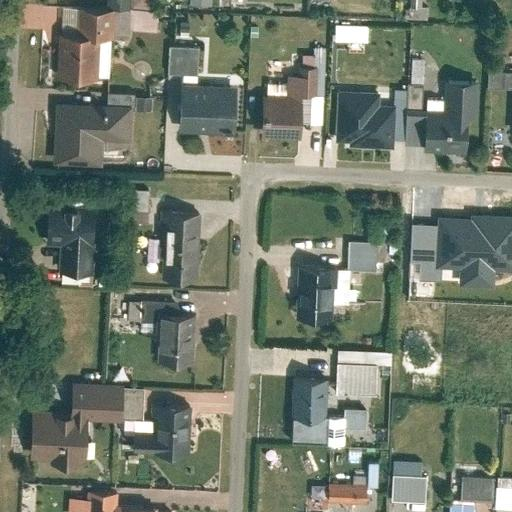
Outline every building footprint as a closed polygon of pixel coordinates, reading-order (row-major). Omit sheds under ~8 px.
[(67,3),(64,74),(106,76),(106,72),(117,73),(119,33),(123,33),(124,29),(137,30),(137,28),(164,29),(165,0),(111,0),(111,5),(67,3)] [(185,19),(184,26),(197,27),(197,19),(185,19)] [(337,40),(370,40),(370,23),(337,22),(337,40)] [(171,40),(171,70),(203,71),(204,41),(171,40)] [(265,81),(265,88),(264,131),(305,131),(305,120),(327,121),(328,46),(318,46),(318,54),(302,54),(302,72),(292,72),(292,82),(265,81)] [(430,56),(414,55),(413,139),(432,139),(432,147),(476,147),(476,134),(486,134),(487,78),(451,77),(451,95),(430,94),(430,56)] [(511,67),(494,67),(493,84),(511,85),(511,67)] [(183,79),(182,126),(244,128),(246,81),(183,79)] [(61,97),(59,160),(110,162),(111,136),(140,137),(141,89),(112,88),(112,99),(61,97)] [(396,93),(339,90),(336,147),(393,150),(396,93)] [(129,219),(152,220),(154,187),(131,185),(129,219)] [(50,200),(49,236),(66,237),(65,268),(99,269),(101,202),(50,200)] [(165,277),(200,278),(202,211),(160,210),(159,233),(166,233),(165,277)] [(511,216),(437,213),(434,277),(511,281),(511,216)] [(383,239),(355,238),(354,266),(382,267),(383,239)] [(346,305),(348,270),(299,267),(296,317),(331,319),(332,304),(346,305)] [(171,299),(132,297),(131,316),(143,316),(143,328),(160,329),(159,359),(197,361),(199,311),(171,310),(171,299)] [(341,346),(340,391),(394,393),(395,347),(341,346)] [(333,375),(299,374),(297,440),(350,442),(350,427),(372,428),(373,406),(348,405),(348,413),(332,412),(333,375)] [(36,407),(35,451),(62,451),(62,460),(96,461),(96,416),(126,416),(126,378),(75,378),(75,408),(36,407)] [(152,419),(128,418),(127,437),(139,438),(138,452),(196,455),(198,406),(153,404),(152,419)] [(396,470),(394,497),(431,500),(433,473),(396,470)] [(498,474),(468,472),(467,496),(497,497),(498,474)] [(315,480),(314,499),(371,502),(372,482),(315,480)] [(511,485),(502,485),(501,504),(511,505),(511,485)] [(69,495),(68,511),(173,511),(174,509),(119,506),(120,489),(87,488),(87,496),(69,495)] [(451,511),(477,511),(478,499),(452,498),(451,511)]
